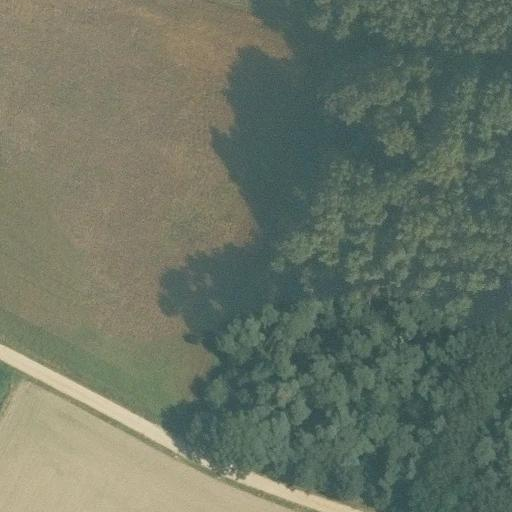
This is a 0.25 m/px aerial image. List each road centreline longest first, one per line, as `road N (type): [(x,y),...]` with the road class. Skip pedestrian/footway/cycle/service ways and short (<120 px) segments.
road 1 (track): [(291,499),(202,467),(0,359)]
road 2 (track): [(310,0),(311,14),(416,37)]
